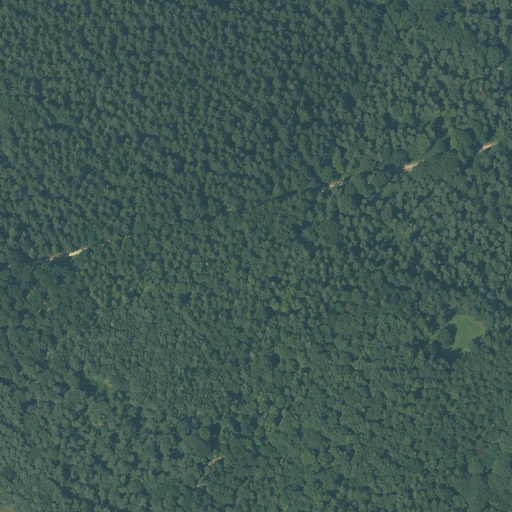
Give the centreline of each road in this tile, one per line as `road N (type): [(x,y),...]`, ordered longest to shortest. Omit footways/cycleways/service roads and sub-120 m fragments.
road 1 (track): [(511,138),(0,267)]
road 2 (unknown): [(511,146),(0,273)]
road 3 (track): [(77,511),(39,423),(0,380)]
road 4 (track): [(511,75),(383,19)]
